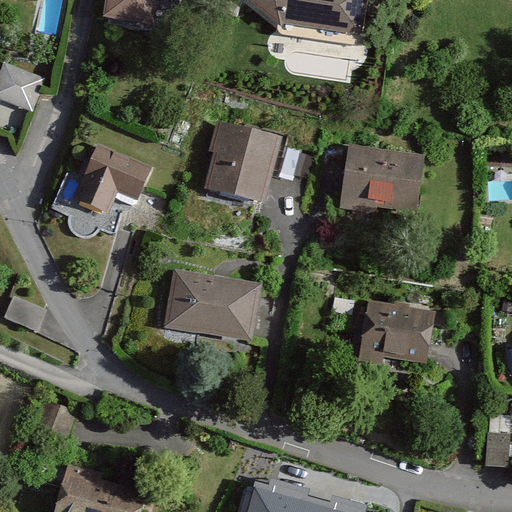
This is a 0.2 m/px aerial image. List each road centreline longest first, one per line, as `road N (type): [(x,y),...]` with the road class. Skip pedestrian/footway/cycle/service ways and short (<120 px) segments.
road 1 (residential): [(511,500),(409,483),(145,396),(105,373)]
road 2 (residential): [(105,373),(72,329),(0,173)]
